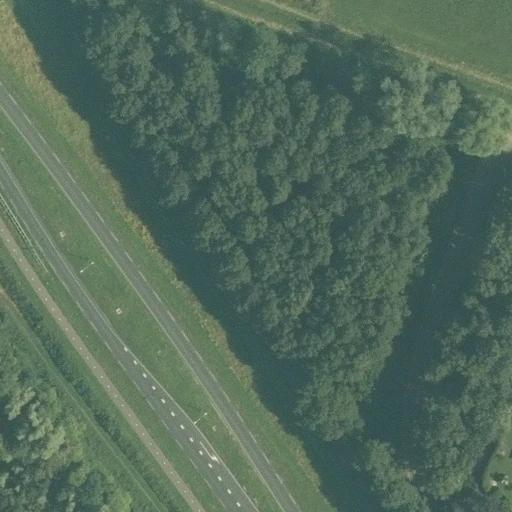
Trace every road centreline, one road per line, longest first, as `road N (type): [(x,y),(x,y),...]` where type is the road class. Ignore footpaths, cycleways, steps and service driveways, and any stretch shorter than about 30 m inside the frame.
road 1 (primary): [(288,511),(0,100)]
road 2 (primary): [(0,176),(238,511)]
road 3 (unclassified): [(431,511),(411,434),(420,358),(483,174),(501,140),(511,142)]
